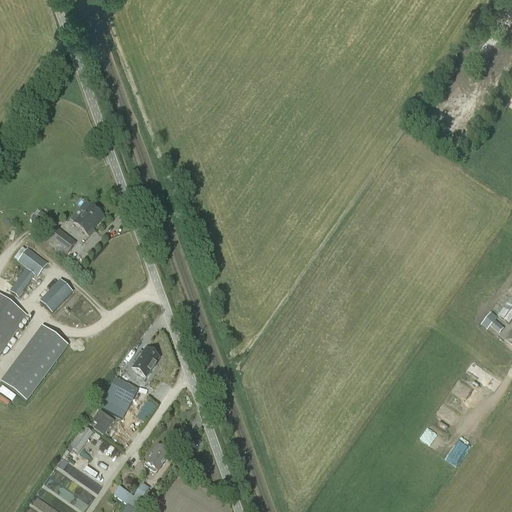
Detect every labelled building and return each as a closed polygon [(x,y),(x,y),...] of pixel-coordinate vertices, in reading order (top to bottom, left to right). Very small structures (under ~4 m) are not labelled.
[(511,0),(503,0),(501,4),(509,9),(511,3),(511,0)] [(450,117),(456,109),(450,105),(444,112),(450,117)] [(104,218),(86,202),(78,210),(82,213),(72,223),(89,238),(94,232),(93,231),(104,218)] [(56,223),(41,212),(32,224),(46,234),(56,223)] [(76,244),(55,229),(45,242),(65,258),(76,244)] [(27,249),(17,262),(37,278),(47,265),(27,249)] [(39,303),(51,315),(72,293),(59,281),(39,303)] [(0,353),(27,317),(0,296),(0,353)] [(511,296),(503,308),(511,314),(511,296)] [(511,321),(511,314),(503,308),(496,317),(508,326),(511,321)] [(497,319),(491,313),(480,326),(487,331),(490,327),(499,335),(504,330),(495,322),(497,319)] [(511,327),(503,341),(511,347),(511,327)] [(68,349),(43,329),(2,385),(28,404),(68,349)] [(142,355),(139,353),(132,363),(135,365),(132,371),(144,379),(148,373),(150,374),(155,366),(154,365),(158,359),(145,351),(142,355)] [(116,380),(104,403),(126,415),(138,392),(116,380)] [(98,412),(93,422),(98,424),(95,431),(107,437),(115,420),(98,412)] [(93,434),(83,427),(68,448),(78,455),(93,434)] [(429,430),(422,441),(433,449),(441,438),(429,430)] [(155,475),(156,473),(157,474),(169,456),(156,448),(144,465),(145,465),(144,466),(144,469),(153,475),(155,475)] [(449,462),(459,468),(466,454),(456,449),(449,462)] [(113,496),(127,507),(134,511),(149,490),(142,485),(133,498),(118,488),(113,496)]
